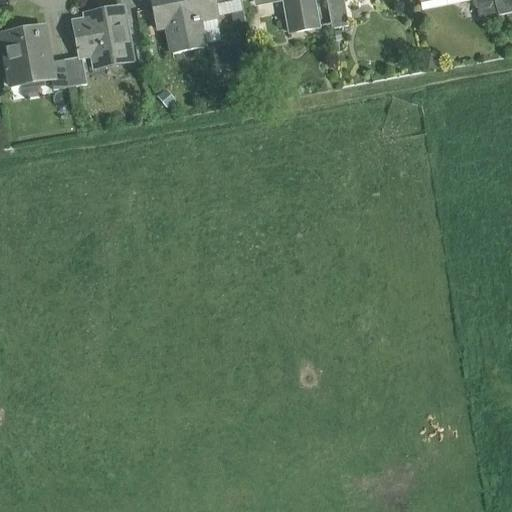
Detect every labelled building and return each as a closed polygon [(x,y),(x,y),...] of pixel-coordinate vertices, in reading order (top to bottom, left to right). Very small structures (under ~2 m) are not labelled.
[(149,0),(156,31),(168,28),(173,55),(203,50),(203,47),(199,48),(195,28),(199,27),(198,22),(218,19),(216,8),(214,0),(149,0)] [(253,0),(254,0),(254,1),(261,0),(282,0),(289,35),(318,30),(312,0),(253,0)] [(327,0),(332,29),(350,26),(346,0),(327,0)] [(511,0),(493,0),(498,18),(511,13),(511,0)] [(122,10),(85,18),(86,23),(74,25),(80,59),(82,59),(100,56),(102,69),(132,63),(122,10)] [(43,28),(1,36),(10,90),(51,82),(53,82),(50,65),(43,28)] [(80,59),(64,62),(69,90),(87,87),(82,59),(80,59)] [(69,90),(64,62),(50,65),(53,82),(51,82),(53,93),(69,90)]
